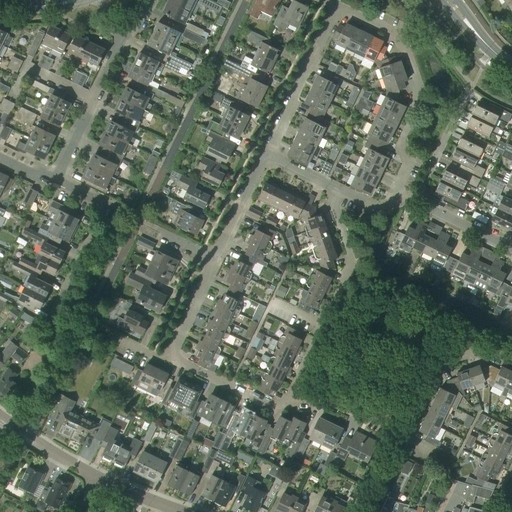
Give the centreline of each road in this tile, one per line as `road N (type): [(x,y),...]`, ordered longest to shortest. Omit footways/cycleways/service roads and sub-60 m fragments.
road 1 (residential): [(391,200),(407,165),(401,147),(419,107),(419,85),(404,39),(340,8)]
road 2 (residential): [(288,404),(348,264),(334,200),(339,189)]
road 3 (residential): [(267,155),(340,8)]
road 4 (residential): [(403,437),(440,366),(480,349),(511,361)]
road 5 (residential): [(55,179),(118,39)]
road 6 (residential): [(288,404),(266,403),(170,357)]
road 7 (residential): [(416,201),(473,88)]
road 8 (residential): [(216,258),(104,203)]
road 9 (residential): [(51,315),(104,203)]
road 10 (residential): [(288,404),(334,404),(403,437)]
